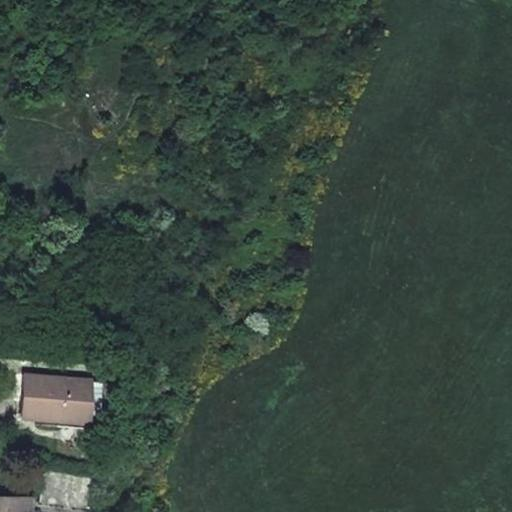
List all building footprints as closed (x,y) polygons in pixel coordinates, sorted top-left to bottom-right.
[(51,416),(86,418),(88,381),(21,375),(18,418),(35,419),(50,420),(51,420),(51,416)] [(35,424),(85,428),(86,418),(51,416),(51,420),(50,420),(35,419),(35,424)] [(83,510),(91,472),(46,463),(40,493),(64,498),(63,505),(83,510)] [(38,500),(63,505),(64,498),(40,493),(38,500)] [(0,511),(26,511),(27,499),(0,498),(0,511)]
